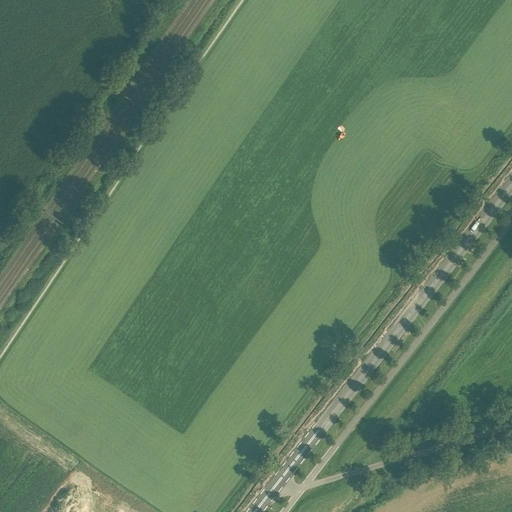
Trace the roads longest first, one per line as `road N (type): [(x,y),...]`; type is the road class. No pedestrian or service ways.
road 1 (primary): [(276,484),(511,183)]
road 2 (unclassified): [(276,484),(302,488),(511,426)]
